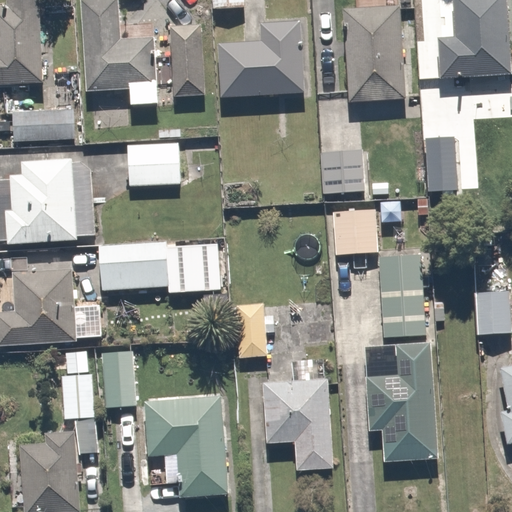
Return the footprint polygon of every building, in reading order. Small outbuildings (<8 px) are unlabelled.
[(0,86),(48,85),(46,55),(49,54),(49,45),(46,45),(43,0),(10,0),(11,8),(0,8),(0,86)] [(135,107),(163,105),(159,38),(125,40),(122,0),(96,0),(84,1),(90,94),(134,91),(135,107)] [(249,9),(248,0),(215,0),(216,11),(249,9)] [(511,14),(511,0),(440,0),(443,40),(441,40),(443,80),(471,79),(471,93),(511,90),(511,14)] [(353,103),(410,99),(404,7),(348,10),(353,103)] [(310,94),(305,23),(264,25),(265,43),(221,46),(225,99),(310,94)] [(205,26),(173,28),(178,98),(209,97),(205,26)] [(77,111),(16,113),(17,142),(78,140),(77,111)] [(481,189),(479,138),(458,139),(457,138),(428,139),(431,194),(461,192),(461,190),(481,189)] [(182,144),(131,147),(133,188),(184,186),(182,144)] [(369,192),(366,151),(324,154),(327,195),(369,192)] [(82,242),(81,238),(100,237),(96,171),(84,164),(77,164),(76,160),(26,163),(26,177),(14,178),(14,181),(0,181),(0,242),(12,242),(12,247),(82,242)] [(392,196),(391,184),(375,184),(375,196),(392,196)] [(431,217),(430,200),(420,200),(421,217),(431,217)] [(403,203),(382,204),(384,224),(405,222),(403,203)] [(382,254),(379,210),(337,214),(340,257),(382,254)] [(477,247),(497,247),(497,236),(477,236),(477,247)] [(170,244),(103,248),(106,292),(173,288),(170,244)] [(495,251),(480,251),(481,268),(495,268),(495,251)] [(430,336),(425,256),(382,258),(388,339),(430,336)] [(0,338),(0,348),(81,343),(78,300),(82,300),(81,291),(77,291),(76,270),(17,274),(19,313),(0,314),(0,338)] [(511,335),(511,293),(480,295),(483,337),(511,335)] [(446,303),(436,303),(438,322),(447,322),(446,303)] [(267,304),(239,306),(243,360),(272,357),(270,334),(278,333),(277,317),(268,317),(267,304)] [(443,460),(434,344),(400,346),(401,376),(369,378),(373,432),(386,432),(388,464),(443,460)] [(140,408),(137,352),(105,355),(110,410),(140,408)] [(511,366),(503,369),(511,411),(505,414),(511,447),(511,446),(511,366)] [(67,420),(100,418),(98,376),(65,377),(67,420)] [(332,380),(267,384),(272,445),(298,443),(300,472),(338,470),(332,380)] [(234,496),(225,397),(148,403),(153,458),(170,457),(172,484),(182,483),(184,499),(234,496)] [(28,511),(85,511),(82,474),(86,474),(85,464),(81,464),(79,434),(48,435),(49,445),(24,446),(28,511)]
